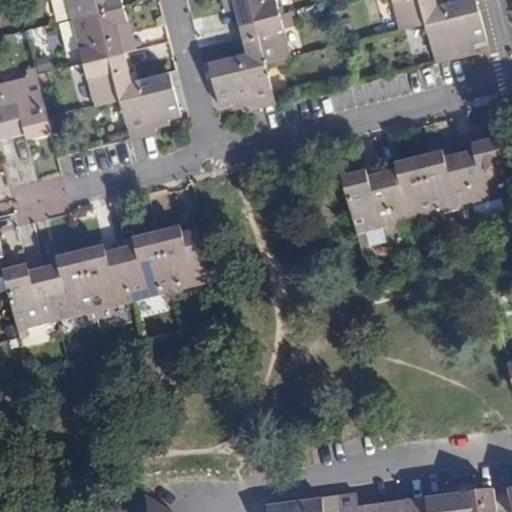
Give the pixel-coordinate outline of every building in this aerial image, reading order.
[(67,0),(73,18),(124,5),(122,0),(67,0)] [(242,7),(246,21),(281,13),(278,0),(236,0),(238,8),(242,7)] [(393,0),(401,29),(427,22),(447,17),(443,2),(438,4),(436,0),(393,0)] [(462,50),(476,47),(475,42),(487,39),(483,22),(479,9),(474,10),(471,0),(451,0),(443,2),(447,17),(427,22),(437,63),(463,56),(462,50)] [(124,5),(73,18),(84,62),(121,53),(117,38),(121,37),(117,22),(128,20),(124,5)] [(246,67),(267,62),(292,56),(281,13),(246,21),(249,34),(245,35),(249,51),(243,52),(246,67)] [(250,110),(277,103),(267,62),(246,67),(243,52),(216,59),(220,74),(214,76),(221,105),(233,102),(248,98),(249,105),(250,110)] [(121,53),(84,62),(95,106),(121,99),(141,94),(137,79),(132,80),(129,65),(124,67),(121,53)] [(28,77),(0,84),(0,91),(11,134),(25,131),(26,135),(37,132),(38,138),(52,134),(48,117),(37,74),(35,68),(26,71),(28,77)] [(121,99),(131,139),(157,132),(156,127),(154,122),(170,118),(182,115),(175,85),(169,87),(165,72),(137,79),(141,94),(121,99)] [(0,137),(11,134),(0,91),(0,137)] [(234,108),(249,105),(248,98),(233,102),(234,108)] [(154,122),(156,127),(171,124),(170,118),(154,122)] [(475,149),(461,153),(474,204),(503,196),(505,203),(511,201),(511,193),(497,134),(484,138),(485,144),(475,147),(475,149)] [(434,149),(420,153),(437,220),(446,218),(444,211),(474,204),(461,153),(447,156),(446,153),(436,156),(434,149)] [(399,168),(384,172),(397,223),(427,215),(429,222),(437,220),(420,153),(406,156),(408,163),(399,165),(399,168)] [(357,169),(343,173),(359,239),(368,237),(366,230),(397,223),(384,172),(371,175),(370,173),(359,175),(357,169)] [(171,229),(158,232),(174,299),(183,296),(182,290),(211,283),(198,230),(197,230),(197,232),(183,236),(183,233),(172,236),(171,229)] [(135,248),(122,251),(134,301),(165,294),(166,300),(174,299),(158,232),(144,236),(146,243),(135,245),(135,248)] [(368,237),(359,239),(365,261),(373,259),(368,237)] [(81,252),(97,318),(106,316),(105,309),(134,301),(122,251),(107,255),(106,252),(97,255),(95,249),(81,252)] [(46,270),(58,321),(87,314),(88,321),(97,318),(81,252),(68,255),(69,262),(59,264),(60,267),(46,270)] [(27,328),(58,321),(46,270),(32,274),(31,271),(22,273),(20,266),(7,270),(4,270),(20,338),(29,336),(27,328)] [(205,379),(201,361),(191,363),(195,381),(205,379)] [(462,511),(496,511),(493,489),(475,492),(459,494),(462,511)] [(348,495),(339,496),(341,511),(382,511),(381,504),(364,506),(365,511),(360,511),(359,507),(357,494),(348,495)] [(428,511),(462,511),(459,494),(442,496),(427,498),(428,511)] [(147,496),(146,498),(136,511),(168,511),(170,510),(147,496)] [(328,498),(301,501),(301,511),(341,511),(339,496),(328,498)] [(381,504),(382,511),(428,511),(427,498),(409,501),(381,504)] [(301,511),(301,501),(283,503),(268,505),(268,511),(301,511)]
